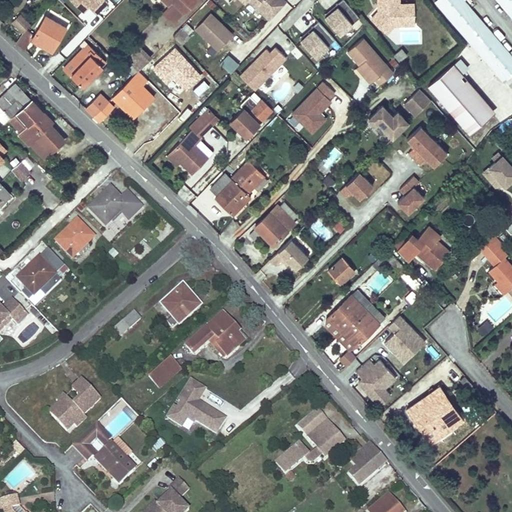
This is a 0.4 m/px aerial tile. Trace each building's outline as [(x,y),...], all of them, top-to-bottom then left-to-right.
[(91,5),(97,10),(107,0),(71,0),(84,12),(91,5)] [(171,0),(164,0),(169,4),(162,12),(174,23),(184,12),(171,0)] [(171,0),(184,12),(196,0),(171,0)] [(241,0),(245,3),(248,0),(249,0),(269,19),(286,2),(284,0),(241,0)] [(316,0),(317,0),(327,11),(339,0),(316,0)] [(343,0),(342,0),(323,18),(339,36),(360,18),(343,0)] [(389,20),(394,24),(415,24),(414,3),(399,3),(399,0),(378,0),(378,6),(381,8),(371,18),(382,28),(389,20)] [(511,74),(511,56),(464,0),(436,0),(435,1),(504,81),(511,74)] [(511,0),(497,0),(511,17),(511,0)] [(233,34),(210,12),(195,28),(218,50),(233,34)] [(24,32),(31,22),(19,14),(12,23),(24,32)] [(24,34),(17,43),(24,50),(31,39),(53,51),(67,28),(45,15),(34,34),(28,29),(24,34)] [(387,32),(394,24),(389,20),(382,28),(387,32)] [(299,38),(315,58),(334,42),(319,23),(299,38)] [(181,27),(173,35),(176,39),(178,41),(181,44),(189,35),(181,27)] [(393,72),(362,37),(348,50),(366,72),(364,74),(370,82),(375,77),(380,83),(393,72)] [(85,41),(81,45),(84,48),(88,52),(92,47),(85,41)] [(291,46),(282,54),(287,59),(295,51),(291,46)] [(88,52),(84,48),(64,67),(83,85),(103,65),(99,62),(103,58),(92,47),(88,52)] [(407,54),(401,48),(394,54),(400,60),(407,54)] [(130,59),(124,66),(133,74),(149,58),(139,49),(129,58),(130,59)] [(230,74),(239,64),(229,54),(219,63),(230,74)] [(461,57),(454,62),(462,72),(468,67),(461,57)] [(133,76),(113,97),(134,117),(147,104),(140,97),(142,96),(140,93),(137,90),(140,87),(147,80),(143,76),(152,67),(151,66),(148,63),(139,72),(138,71),(133,76)] [(451,65),(429,85),(469,132),(492,113),(451,65)] [(321,111),(337,94),(322,80),(290,112),(312,134),(328,118),(321,111)] [(31,99),(16,82),(8,89),(13,95),(8,100),(2,94),(0,96),(0,106),(11,117),(31,99)] [(140,87),(137,90),(140,93),(142,96),(140,97),(147,104),(152,99),(140,87)] [(420,88),(405,104),(416,115),(431,100),(420,88)] [(104,106),(108,101),(100,94),(86,108),(94,116),(104,106)] [(38,137),(51,125),(53,123),(31,99),(11,117),(9,118),(20,130),(18,132),(30,144),(31,143),(46,159),(53,152),(52,151),(38,137)] [(253,107),(248,102),(245,106),(244,106),(231,121),(246,136),(272,109),(261,99),(255,105),(253,107)] [(108,101),(104,106),(109,111),(114,107),(108,101)] [(393,116),(383,105),(370,118),(376,124),(379,122),(394,137),(409,122),(398,111),(393,116)] [(109,111),(104,106),(94,116),(100,121),(109,111)] [(191,126),(200,135),(218,119),(208,109),(202,116),(191,126)] [(65,140),(51,125),(38,137),(52,151),(65,140)] [(424,161),(433,170),(448,155),(420,129),(406,143),(413,150),(408,155),(419,166),(424,161)] [(191,130),(167,155),(177,165),(180,161),(193,173),(208,158),(195,145),(200,139),(191,130)] [(217,135),(216,149),(227,150),(228,135),(217,135)] [(16,163),(19,160),(11,150),(3,157),(21,179),(30,172),(26,167),(22,170),(16,163)] [(499,192),(511,180),(511,164),(501,153),(480,171),(499,192)] [(27,156),(21,160),(28,169),(34,164),(27,156)] [(26,167),(19,160),(16,163),(22,170),(26,167)] [(225,173),(211,188),(218,195),(215,198),(232,214),(250,196),(248,193),(265,176),(248,160),(230,178),(225,173)] [(358,204),(372,192),(357,176),(339,193),(345,198),(349,195),(358,204)] [(398,191),(403,197),(417,182),(412,177),(398,191)] [(0,203),(11,194),(0,182),(0,203)] [(106,226),(127,205),(111,187),(89,209),(106,226)] [(396,206),(408,218),(423,202),(411,191),(396,206)] [(202,210),(208,205),(205,202),(200,207),(202,210)] [(87,207),(83,203),(77,208),(82,213),(87,207)] [(277,204),(255,226),(256,228),(249,234),(254,240),(261,233),(273,245),(288,231),(287,230),(295,222),(277,204)] [(72,259),(94,238),(78,220),(56,241),(72,259)] [(330,227),(338,236),(345,230),(336,220),(330,227)] [(405,240),(397,249),(409,261),(416,252),(418,250),(429,260),(428,262),(435,269),(450,252),(437,240),(440,236),(428,225),(417,238),(411,233),(405,240)] [(491,237),(479,247),(495,265),(489,270),(498,281),(507,291),(508,291),(511,295),(511,265),(504,257),(507,254),(498,244),(493,238),(491,237)] [(401,238),(394,246),(397,249),(405,240),(401,238)] [(291,239),(270,259),(276,265),(282,260),(285,257),(290,263),(296,269),(309,257),(291,239)] [(119,254),(113,249),(109,253),(114,258),(119,254)] [(387,249),(372,264),(378,269),(385,262),(390,268),(392,266),(400,275),(406,269),(387,249)] [(416,252),(428,262),(429,260),(418,250),(416,252)] [(342,257),(328,270),(341,284),(347,278),(345,276),(353,269),(342,257)] [(34,296),(56,275),(39,258),(18,279),(34,296)] [(347,278),(355,271),(353,269),(345,276),(347,278)] [(407,282),(413,276),(406,269),(400,275),(407,282)] [(413,276),(407,282),(414,289),(405,298),(410,303),(425,289),(413,276)] [(498,281),(495,283),(504,294),(507,291),(498,281)] [(201,305),(180,282),(178,285),(180,287),(161,304),(173,317),(167,322),(173,328),(178,323),(179,324),(201,305)] [(337,336),(341,332),(372,302),(357,288),(327,317),(328,318),(325,324),(337,336)] [(12,320),(23,309),(12,298),(2,308),(0,306),(0,326),(9,317),(12,320)] [(372,302),(341,332),(353,344),(355,346),(379,323),(385,317),(372,302)] [(17,326),(28,315),(23,309),(12,320),(17,326)] [(141,319),(134,311),(114,330),(120,337),(141,319)] [(240,332),(223,313),(207,327),(207,326),(186,345),(194,354),(209,341),(215,335),(222,343),(218,346),(226,355),(227,357),(245,341),(238,334),(240,332)] [(0,331),(12,320),(9,317),(0,326),(0,331)] [(401,366),(424,345),(398,317),(386,328),(392,334),(381,344),(401,366)] [(476,327),(482,336),(494,328),(488,319),(476,327)] [(353,344),(341,332),(337,336),(349,348),(353,344)] [(222,343),(215,335),(209,341),(224,357),(226,355),(218,346),(222,343)] [(343,369),(356,357),(349,349),(336,361),(343,369)] [(180,371),(170,359),(150,377),(160,388),(180,371)] [(384,390),(395,381),(378,362),(374,366),(369,360),(354,374),(360,381),(356,384),(377,409),(391,397),(384,390)] [(465,375),(460,379),(468,389),(473,385),(465,375)] [(63,404),(51,415),(67,431),(74,425),(77,428),(87,418),(84,415),(90,409),(90,405),(94,405),(101,399),(82,379),(72,388),(73,391),(78,397),(78,400),(77,400),(73,403),(70,400),(65,405),(63,404)] [(187,422),(215,439),(226,422),(199,405),(207,392),(189,381),(175,405),(179,407),(176,411),(172,409),(165,422),(182,432),(187,422)] [(431,391),(406,408),(430,442),(464,418),(456,409),(448,414),(438,399),(446,394),(440,385),(433,389),(431,391)] [(66,396),(63,393),(56,401),(58,403),(48,412),(51,415),(63,404),(65,405),(70,400),(66,396)] [(446,394),(438,399),(448,414),(456,409),(446,394)] [(276,463),(286,474),(305,458),(309,462),(313,462),(322,455),(324,457),(344,440),(317,409),(298,426),(316,448),(309,454),(299,443),(298,443),(276,463)] [(100,426),(97,422),(72,445),(88,461),(92,456),(108,473),(110,472),(111,474),(110,475),(119,485),(135,470),(111,444),(108,441),(110,440),(98,428),(100,426)] [(356,441),(351,446),(356,453),(362,448),(356,441)] [(16,451),(20,446),(16,442),(12,446),(16,451)] [(371,443),(351,460),(357,466),(349,473),(359,485),(387,461),(371,443)] [(25,451),(20,446),(16,451),(20,455),(25,451)] [(15,489),(33,471),(23,461),(5,480),(15,489)] [(291,472),(287,476),(292,482),(296,478),(291,472)] [(152,511),(186,511),(189,510),(179,499),(189,489),(179,479),(168,489),(171,491),(157,504),(156,505),(158,507),(152,511)] [(405,511),(389,494),(368,511),(367,511),(405,511)] [(13,511),(12,508),(19,507),(16,495),(14,496),(10,497),(0,499),(0,511),(13,511)] [(366,505),(360,498),(356,502),(362,508),(366,505)] [(152,511),(158,507),(156,505),(157,504),(155,502),(144,511),(152,511)]
